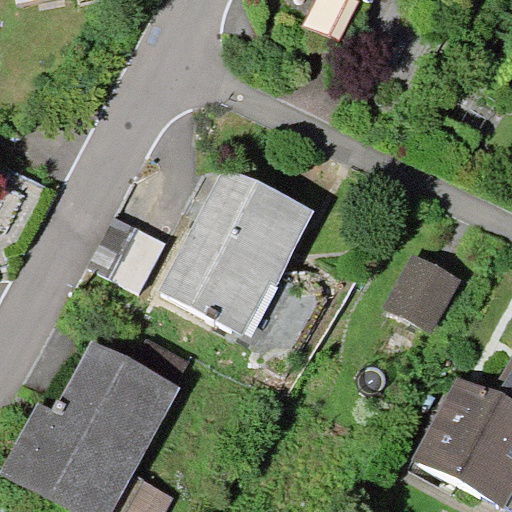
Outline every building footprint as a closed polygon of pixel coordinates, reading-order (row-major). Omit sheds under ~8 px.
[(354,0),(388,16),(395,0),(354,0)] [(0,97),(0,121),(36,140),(56,104),(8,78),(0,97)] [(334,222),(235,167),(169,297),(268,347),(334,222)] [(511,311),(466,395),(511,416),(511,311)] [(84,337),(14,481),(67,511),(141,511),(199,397),(84,337)] [(511,511),(511,416),(466,395),(421,465),(498,511),(511,511)]
